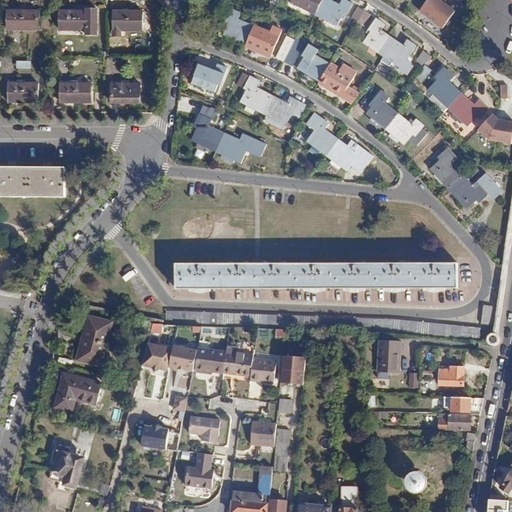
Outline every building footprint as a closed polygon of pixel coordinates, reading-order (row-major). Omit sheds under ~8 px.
[(296,0),(295,2),(318,13),(323,0),(296,0)] [(344,0),(343,3),(337,0),(323,0),(318,13),(340,24),(346,13),(348,14),(354,3),(348,0),(344,0)] [(426,0),(420,9),(443,26),(454,11),(440,0),(426,0)] [(90,10),(60,10),(60,27),(89,27),(89,33),(100,33),(101,8),(90,8),(90,10)] [(37,10),(7,9),(7,26),(37,27),(37,10)] [(242,12),(234,9),(228,19),(230,21),(225,32),(246,43),(256,26),(239,17),(242,12)] [(364,13),(359,9),(352,20),(358,24),(364,13)] [(142,11),(112,10),(112,33),(121,33),(121,27),(142,28),(142,11)] [(371,17),(364,13),(358,24),(364,28),(371,17)] [(385,26),(375,20),(368,31),(371,32),(364,42),(385,56),(389,50),(384,46),(391,35),(382,30),(385,26)] [(272,33),(256,26),(246,43),(269,54),(275,43),(278,44),(282,33),(274,29),(272,33)] [(407,46),(391,35),(384,46),(389,50),(385,56),(401,66),(407,56),(409,58),(416,47),(409,43),(407,46)] [(296,40),(288,36),(276,57),(284,61),(296,40)] [(304,45),(296,40),(284,61),(292,66),(304,45)] [(318,50),(311,45),(304,55),(306,56),(300,67),(320,81),(331,63),(317,54),(318,50)] [(425,65),(432,56),(424,50),(417,59),(425,65)] [(31,69),(31,61),(16,61),(16,69),(31,69)] [(218,69),(202,63),(195,82),(216,90),(221,77),(224,78),(228,68),(221,65),(218,69)] [(347,73),(331,63),(320,81),(342,94),(349,83),(351,85),(357,74),(349,69),(347,73)] [(416,72),(421,80),(432,73),(427,65),(416,72)] [(427,89),(448,110),(463,95),(449,82),(452,77),(444,71),(427,89)] [(238,86),(245,90),(251,79),(243,75),(238,86)] [(259,83),(251,79),(245,90),(247,91),(241,102),(263,114),(273,96),(257,87),(259,83)] [(36,83),(6,83),(6,99),(36,100),(36,83)] [(88,83),(59,83),(59,100),(88,100),(88,83)] [(141,84),(111,83),(111,100),(141,101),(141,84)] [(360,95),(352,90),(345,98),(353,105),(360,95)] [(392,96),(384,90),(375,100),(377,102),(369,111),(374,115),(372,117),(380,125),(382,123),(387,127),(401,113),(387,101),(392,96)] [(476,107),(463,95),(448,110),(471,130),(488,111),(479,103),(476,107)] [(286,102),(273,96),(263,114),(285,125),(291,114),(299,119),(306,107),(289,97),(286,102)] [(204,109),(202,114),(213,119),(215,114),(204,109)] [(330,123),(314,113),(307,124),(316,130),(308,140),(328,154),(340,138),(327,128),(330,123)] [(415,125),(401,113),(387,127),(406,144),(415,135),(417,136),(425,127),(418,122),(415,125)] [(213,119),(202,114),(196,126),(201,127),(198,134),(220,145),(229,127),(213,119)] [(511,124),(498,123),(493,118),(478,134),(483,140),(511,145),(511,124)] [(245,135),(229,127),(220,145),(243,156),(246,149),(250,151),(258,134),(248,129),(245,135)] [(355,148),(340,138),(328,154),(349,169),(356,158),(366,166),(374,155),(358,144),(355,148)] [(439,166),(433,170),(449,189),(464,176),(453,163),(458,159),(450,149),(435,161),(439,166)] [(63,167),(0,167),(0,196),(64,197),(63,167)] [(473,187),(464,176),(449,189),(465,208),(470,203),(474,208),(488,196),(493,201),(502,194),(486,176),(473,187)] [(257,263),(176,264),(176,289),(257,289),(457,288),(457,263),(260,263),(257,263)] [(345,293),(345,301),(358,302),(359,293),(345,293)] [(497,306),(483,304),(480,323),(494,325),(497,306)] [(400,320),(166,313),(166,325),(394,333),(479,341),(480,328),(400,320)] [(84,339),(108,345),(114,321),(90,316),(84,339)] [(162,334),(163,326),(153,324),(152,333),(162,334)] [(320,333),(313,332),(312,345),(319,345),(320,333)] [(108,345),(84,339),(78,361),(102,367),(108,345)] [(401,344),(380,342),(378,373),(400,374),(401,344)] [(167,373),(168,369),(172,351),(147,346),(145,354),(141,368),(151,370),(154,375),(159,372),(167,373)] [(221,376),(221,375),(225,354),(204,351),(205,348),(197,346),(192,372),(221,376)] [(194,353),(172,348),(172,351),(168,369),(190,374),(194,353)] [(221,375),(250,379),(253,361),(253,358),(235,356),(236,350),(225,348),(225,354),(221,375)] [(276,364),(253,361),(250,379),(250,383),(272,386),(276,364)] [(306,367),(282,364),(279,392),(303,395),(306,367)] [(463,369),(451,368),(450,372),(440,372),(440,386),(463,387),(463,369)] [(102,384),(63,374),(55,408),(72,412),(75,399),(96,404),(102,384)] [(418,390),(419,376),(410,376),(409,389),(418,390)] [(183,412),(186,398),(175,396),(173,410),(183,412)] [(471,414),(471,400),(445,399),(445,409),(453,409),(453,413),(471,414)] [(274,422),(275,404),(269,403),(267,422),(274,422)] [(291,408),(278,408),(276,421),(288,423),(291,408)] [(470,433),(471,416),(450,416),(449,422),(440,421),(439,432),(470,433)] [(219,421),(189,418),(187,433),(200,435),(199,441),(216,443),(219,421)] [(272,449),(275,425),(251,423),(249,446),(272,449)] [(289,429),(277,428),(273,454),(286,455),(289,429)] [(167,437),(142,433),(139,453),(164,457),(167,437)] [(69,456),(57,453),(50,477),(60,480),(59,483),(65,485),(64,487),(67,488),(66,490),(73,492),(73,490),(76,490),(83,463),(68,459),(69,456)] [(209,469),(211,455),(197,453),(196,467),(186,467),(183,486),(211,490),(214,470),(209,469)] [(511,467),(511,469),(511,472),(501,487),(509,493),(511,488),(511,467)] [(270,469),(261,468),(257,495),(232,492),(230,511),(263,511),(264,506),(267,506),(270,469)] [(405,487),(407,490),(410,492),(414,493),(417,493),(421,492),(423,490),(425,487),(426,484),(426,480),(425,477),(422,474),(419,472),(415,471),(411,472),(408,474),(406,477),(404,480),(404,484),(405,487)] [(359,487),(341,486),(341,500),(341,509),(339,509),(338,511),(358,511),(359,509),(357,509),(357,500),(359,500),(359,487)] [(505,511),(507,501),(490,500),(488,511),(505,511)]
